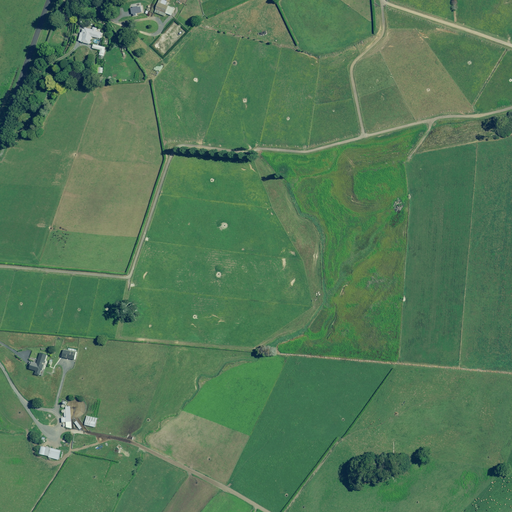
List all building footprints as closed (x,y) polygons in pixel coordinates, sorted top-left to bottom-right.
[(166,14),(170,15),(171,13),(174,14),(176,9),(167,5),(168,1),(164,0),(163,0),(162,3),(160,2),(156,12),(165,16),(166,14)] [(93,30),(86,28),(86,30),(84,29),(83,33),(84,33),(82,42),(91,44),(93,37),(101,39),(102,33),(97,31),(98,28),(94,27),(93,30)] [(101,50),(99,58),(102,59),(103,56),(104,56),(106,47),(94,44),(93,48),(101,50)] [(77,352),(64,350),(63,357),(76,360),(76,356),(77,352)] [(36,374),(43,376),(45,369),(44,368),(46,361),(48,355),(42,353),(38,363),(31,361),(29,368),(38,371),(36,374)] [(65,426),(70,429),(73,428),(71,409),(62,410),(62,413),(65,413),(65,418),(63,418),(63,422),(64,422),(65,426)] [(98,418),(87,416),(85,425),(96,427),(98,418)] [(62,451),(43,446),(41,454),(50,456),(49,457),(59,460),(62,451)]
